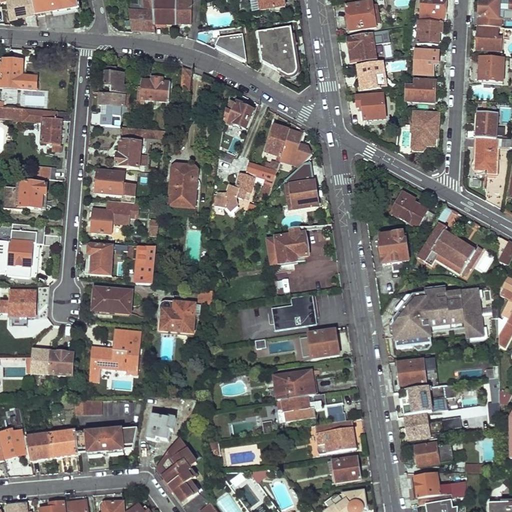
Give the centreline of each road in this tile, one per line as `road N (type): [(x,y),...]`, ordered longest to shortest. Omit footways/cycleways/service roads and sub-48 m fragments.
road 1 (tertiary): [(334,130),(392,511)]
road 2 (residential): [(87,40),(67,311)]
road 3 (residential): [(103,40),(208,62),(334,130)]
road 4 (residential): [(450,197),(460,0)]
road 5 (residential): [(0,491),(130,480),(152,489),(169,511)]
road 6 (tertiary): [(334,130),(450,197)]
road 7 (tertiary): [(316,0),(334,130)]
